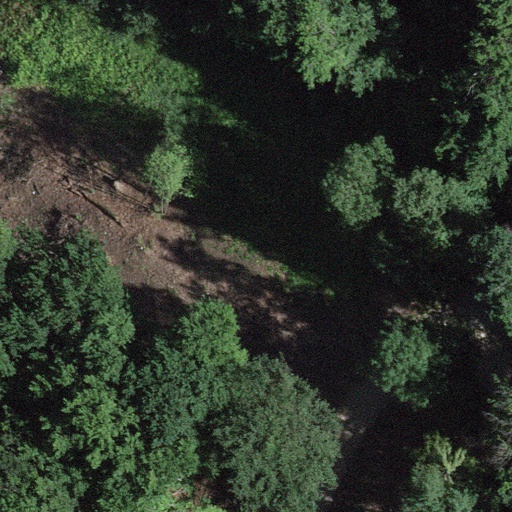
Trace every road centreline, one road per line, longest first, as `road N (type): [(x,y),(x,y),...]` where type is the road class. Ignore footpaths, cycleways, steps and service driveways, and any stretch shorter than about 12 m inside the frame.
road 1 (track): [(303,511),(320,475),(396,370),(483,283)]
road 2 (track): [(479,0),(483,283)]
